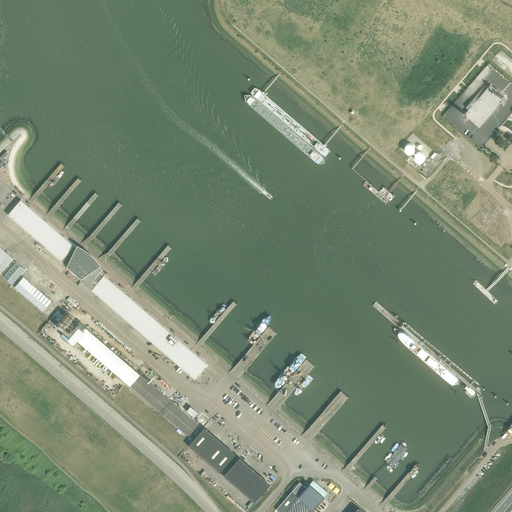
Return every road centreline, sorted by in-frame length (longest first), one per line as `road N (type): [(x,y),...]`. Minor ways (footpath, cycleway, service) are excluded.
road 1 (unclassified): [(0,224),(165,375),(207,394),(291,473)]
road 2 (tertiary): [(209,511),(0,325)]
